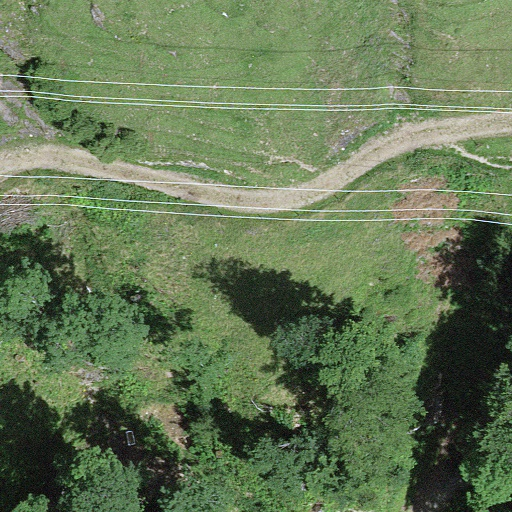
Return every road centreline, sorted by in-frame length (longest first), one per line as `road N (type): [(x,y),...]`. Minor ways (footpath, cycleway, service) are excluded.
road 1 (track): [(0,163),(22,153),(224,197),(281,201),(332,183),(385,148),(511,118)]
road 2 (track): [(40,511),(45,498),(98,461),(145,461),(195,511)]
